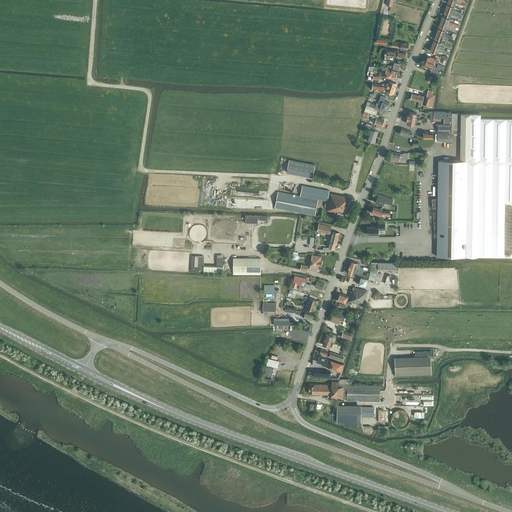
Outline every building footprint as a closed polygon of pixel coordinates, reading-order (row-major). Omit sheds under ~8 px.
[(447,4),(445,10),(460,15),(462,16),(463,15),(460,14),(461,12),(453,9),(454,7),(447,4)] [(460,15),(445,10),(443,15),(450,17),(451,14),(459,17),(461,18),(462,16),(460,15)] [(443,16),(441,21),(456,27),(457,25),(448,22),(449,19),(443,16)] [(452,39),(453,37),(453,36),(444,33),(445,31),(438,28),(436,33),(447,38),(447,37),(452,39)] [(434,40),(432,45),(444,50),(444,48),(439,46),(441,43),(434,40)] [(395,50),(385,49),(387,50),(386,54),(385,54),(385,60),(394,61),(394,60),(394,56),(405,58),(406,52),(398,51),(398,50),(395,50)] [(428,55),(426,61),(444,67),(444,66),(438,64),(439,61),(436,60),(437,59),(428,55)] [(383,62),(394,63),(393,68),(401,69),(402,63),(397,62),(397,61),(395,61),(384,60),(383,62)] [(444,67),(426,61),(424,66),(432,69),(431,72),(436,74),(437,71),(438,67),(443,69),(444,67)] [(381,70),(386,71),(385,76),(390,77),(390,76),(398,77),(399,71),(394,70),(395,69),(387,67),(386,68),(382,67),(381,70)] [(396,83),(389,81),(389,83),(388,83),(386,88),(384,88),(384,91),(386,91),(393,94),(396,83)] [(424,97),(419,96),(412,94),(410,99),(422,102),(423,100),(425,101),(424,105),(432,107),(435,95),(432,94),(433,91),(428,90),(426,98),(423,98),(424,97)] [(377,103),(375,108),(378,109),(380,109),(387,111),(390,103),(384,101),(385,97),(381,95),(379,103),(377,103)] [(374,107),(366,105),(364,111),(376,114),(378,109),(375,108),(374,107)] [(511,118),(481,118),(481,114),(461,115),(460,160),(438,160),(437,256),(511,257),(511,118)] [(371,119),(375,120),(374,123),(382,126),(384,120),(372,116),(371,119)] [(377,127),(373,125),(367,123),(365,126),(371,128),(367,140),(374,143),(378,131),(375,130),(377,127)] [(438,132),(450,132),(450,124),(438,124),(438,132)] [(400,134),(408,137),(409,134),(410,134),(411,131),(402,128),(400,134)] [(438,141),(450,141),(453,141),(453,133),(438,133),(438,141)] [(391,159),(399,160),(400,157),(404,157),(404,158),(407,159),(407,153),(404,153),(404,154),(400,154),(400,153),(392,152),(391,159)] [(287,172),(313,177),(315,165),(289,160),(287,172)] [(275,208),(315,215),(318,199),(327,201),(328,198),(329,198),(328,203),(325,202),(325,207),(327,207),(327,210),(346,214),(347,204),(349,204),(350,202),(348,201),(349,197),(330,193),(330,194),(329,194),(330,191),(303,185),(300,196),(278,192),(275,208)] [(375,202),(383,205),(384,202),(391,205),(393,199),(378,194),(375,202)] [(266,208),(266,200),(248,201),(248,208),(266,208)] [(371,211),(372,212),(371,213),(381,216),(382,213),(384,213),(384,214),(389,215),(390,211),(383,210),(374,207),(373,209),(372,210),(371,211)] [(252,223),(258,223),(258,215),(246,215),(245,223),(252,223)] [(317,231),(330,234),(331,226),(319,223),(317,231)] [(367,227),(367,235),(378,235),(378,230),(385,230),(385,223),(378,223),(378,227),(367,227)] [(332,231),(330,242),(329,242),(328,247),(333,248),(335,243),(337,244),(339,233),(332,231)] [(204,267),(204,265),(204,263),(203,263),(203,256),(192,255),(191,271),(194,271),(203,272),(204,271),(223,272),(223,267),(224,267),(224,265),(224,262),(223,262),(223,257),(223,255),(217,255),(217,257),(217,262),(217,265),(222,265),(222,268),(213,267),(204,267)] [(310,268),(318,270),(319,265),(320,266),(321,256),(312,255),(310,268)] [(233,271),(261,272),(261,258),(233,258),(233,271)] [(351,261),(349,267),(358,270),(359,270),(362,271),(363,269),(367,270),(368,269),(363,268),(360,266),(360,264),(351,261)] [(372,261),(371,271),(370,271),(368,279),(379,282),(381,274),(378,273),(378,269),(396,270),(396,263),(377,262),(372,261)] [(358,270),(349,267),(347,273),(353,275),(354,272),(358,273),(361,274),(362,276),(365,277),(366,274),(367,270),(363,269),(362,271),(359,270),(358,270)] [(295,275),(293,283),(301,285),(302,281),(305,282),(306,278),(295,275)] [(359,284),(366,286),(367,279),(361,277),(359,284)] [(315,286),(322,289),(324,284),(317,281),(313,279),(312,281),(316,283),(315,286)] [(264,285),(264,293),(275,293),(275,284),(264,285)] [(348,301),(351,302),(351,304),(353,304),(354,303),(364,305),(367,291),(353,287),(352,291),(351,291),(349,296),(348,301)] [(340,293),(338,301),(346,303),(346,301),(348,301),(349,296),(340,293)] [(307,303),(315,306),(317,300),(309,297),(307,303)] [(263,311),(276,311),(277,303),(263,303),(263,311)] [(307,303),(305,308),(314,311),(315,306),(307,303)] [(285,312),(295,313),(304,315),(303,318),(312,320),(314,313),(305,311),(305,312),(296,310),(291,309),(291,310),(285,309),(285,312)] [(331,321),(339,323),(340,320),(346,322),(346,320),(344,319),(345,317),(333,313),(331,321)] [(353,335),(343,331),(341,336),(351,340),(353,335)] [(323,344),(323,345),(330,347),(334,335),(329,333),(328,335),(326,334),(323,344)] [(328,351),(321,349),(320,353),(321,353),(321,355),(326,357),(326,355),(327,355),(328,351)] [(343,356),(331,352),(329,357),(337,359),(336,360),(339,361),(339,360),(342,361),(343,356)] [(395,376),(431,374),(430,355),(394,356),(395,376)] [(344,364),(319,356),(317,362),(322,364),(341,371),(344,364)] [(266,365),(278,367),(279,361),(268,358),(266,365)] [(275,368),(268,366),(265,378),(272,380),(275,368)] [(309,394),(331,394),(331,399),(343,399),(343,398),(347,398),(347,400),(380,401),(380,386),(347,385),(347,384),(350,384),(350,380),(342,380),(342,382),(332,381),(332,385),(309,384),(309,394)] [(433,395),(395,394),(395,405),(433,405),(433,395)] [(337,403),(337,421),(360,421),(361,404),(337,403)] [(374,407),(361,407),(361,416),(374,417),(374,407)] [(409,419),(409,417),(409,415),(408,413),(407,412),(405,411),(403,410),(401,409),(400,409),(399,409),(397,410),(395,410),(394,411),(393,413),(392,414),(391,416),(391,418),(391,420),(391,422),(392,423),(393,425),(394,426),(396,427),(398,427),(399,428),(401,428),(403,427),(405,427),(406,425),(407,424),(409,422),(409,420),(409,419)]
